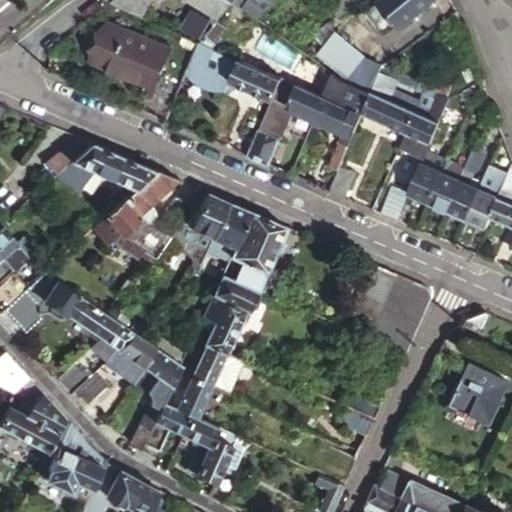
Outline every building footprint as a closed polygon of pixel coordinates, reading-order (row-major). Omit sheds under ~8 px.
[(113,0),(112,1),(148,17),(156,0),(192,0),(214,13),(210,20),(214,23),(231,0),(113,0)] [(232,0),(257,14),(267,6),(257,0),(232,0)] [(330,0),(329,1),(338,15),(356,0),(330,0)] [(430,0),(378,0),(399,25),(430,0)] [(93,61),(151,86),(156,88),(158,83),(173,50),(110,23),(93,61)] [(373,77),(383,54),(327,31),(318,53),(373,77)] [(273,97),(282,76),(241,58),(220,49),(202,41),(196,52),(188,69),(228,87),(231,80),(242,84),(273,97)] [(296,43),(282,76),(296,82),(323,93),(333,71),(296,43)] [(228,87),(188,69),(187,72),(188,74),(190,76),(192,79),(194,80),(196,82),(198,84),(200,85),(203,87),(205,88),(208,89),(211,90),(213,90),(216,91),(219,91),(222,91),(224,91),(226,90),(230,90),(233,89),(235,88),(238,87),(240,86),(242,84),(231,80),(228,87)] [(369,87),(360,110),(404,128),(414,107),(386,94),(392,77),(376,70),(369,87)] [(369,87),(333,71),(323,93),(360,110),(369,87)] [(430,140),(449,96),(416,80),(415,84),(411,82),(410,86),(420,91),(414,107),(404,128),(430,140)] [(278,99),(273,97),(249,155),(267,163),(292,106),(314,115),(323,93),(296,82),(294,88),(284,84),(278,99)] [(152,97),(146,111),(165,119),(178,92),(158,83),(156,88),(152,97)] [(152,97),(156,88),(151,86),(147,94),(152,97)] [(338,163),(360,110),(323,93),(314,115),(344,128),(331,160),(338,163)] [(430,140),(404,128),(398,142),(424,153),(425,151),(430,140)] [(62,169),(92,142),(76,136),(52,158),(62,169)] [(155,169),(92,142),(62,169),(52,179),(77,190),(85,171),(131,191),(155,169)] [(485,151),(473,145),(463,167),(476,173),(485,151)] [(444,160),(425,151),(424,153),(421,161),(440,169),(444,160)] [(511,160),(511,159),(500,188),(497,194),(489,212),(511,222),(511,160)] [(463,168),(444,160),(440,169),(459,177),(463,168)] [(440,169),(421,161),(408,192),(427,201),(440,169)] [(354,170),(338,163),(328,189),(343,196),(354,170)] [(161,172),(155,169),(131,191),(102,218),(96,223),(98,225),(116,237),(111,245),(137,260),(142,250),(155,258),(156,257),(170,236),(139,217),(137,216),(176,178),(161,172)] [(459,177),(440,169),(427,201),(445,209),(459,177)] [(478,185),(459,177),(445,209),(464,217),(478,185)] [(500,188),(480,179),(478,185),(497,194),(500,188)] [(379,211),(396,219),(408,192),(390,185),(379,211)] [(497,194),(478,185),(464,217),(484,225),(489,212),(497,194)] [(211,236),(229,201),(206,191),(189,227),(211,236)] [(233,245),(250,210),(229,201),(211,236),(233,245)] [(233,245),(221,273),(258,288),(286,225),(250,210),(233,245)] [(7,220),(12,216),(7,211),(2,215),(7,220)] [(28,254),(1,225),(0,225),(0,254),(2,256),(12,268),(22,259),(28,254)] [(116,237),(98,225),(87,240),(105,252),(111,245),(116,237)] [(195,268),(202,253),(194,250),(189,260),(191,262),(189,266),(191,267),(195,268)] [(44,272),(52,277),(70,261),(64,253),(44,272)] [(203,254),(202,253),(195,268),(200,271),(202,266),(204,267),(209,256),(203,254)] [(38,277),(44,272),(28,254),(22,259),(38,277)] [(12,268),(2,256),(0,257),(0,282),(14,269),(12,268)] [(374,317),(394,271),(368,260),(349,306),(374,317)] [(127,300),(143,276),(135,271),(128,279),(127,278),(117,293),(127,300)] [(367,334),(404,350),(430,293),(426,284),(394,271),(374,317),(367,334)] [(40,317),(39,313),(49,311),(58,317),(65,316),(67,313),(101,336),(114,318),(98,308),(52,277),(44,272),(38,277),(19,294),(4,308),(25,332),(40,317)] [(258,288),(221,273),(191,338),(230,354),(248,312),(251,313),(261,290),(258,288)] [(0,311),(4,308),(19,294),(8,281),(0,288),(0,311)] [(463,316),(462,322),(480,330),(489,312),(483,309),(463,316)] [(132,330),(114,318),(101,336),(89,347),(107,360),(120,347),(132,330)] [(158,347),(146,339),(132,330),(120,347),(107,360),(136,379),(145,365),(158,347)] [(230,354),(191,338),(180,361),(176,370),(216,387),(230,354)] [(0,381),(15,389),(23,370),(1,346),(0,346),(0,381)] [(176,370),(180,361),(158,347),(145,365),(136,379),(134,380),(149,390),(151,399),(150,402),(129,441),(139,446),(153,419),(159,406),(163,399),(171,382),(176,370)] [(506,384),(467,364),(446,406),(485,426),(506,384)] [(63,385),(70,393),(75,388),(93,372),(89,366),(83,372),(78,366),(63,379),(64,381),(63,382),(63,385)] [(107,383),(95,370),(93,372),(75,388),(87,401),(107,383)] [(216,387),(176,370),(171,382),(163,399),(192,413),(203,417),(216,387)] [(36,384),(28,375),(20,392),(29,397),(36,384)] [(64,414),(36,384),(29,397),(20,392),(15,389),(0,420),(0,422),(48,449),(64,414)] [(348,405),(374,416),(381,400),(356,388),(348,405)] [(182,433),(192,413),(163,399),(159,406),(153,419),(154,420),(163,424),(182,433)] [(348,405),(341,421),(367,432),(374,416),(348,405)] [(210,446),(219,425),(203,417),(192,413),(182,433),(198,440),(208,445),(210,446)] [(92,488),(98,474),(97,474),(72,462),(84,436),(70,420),(48,468),(50,469),(46,478),(71,489),(75,479),(92,488)] [(163,424),(154,420),(141,447),(149,452),(163,424)] [(222,459),(235,432),(219,425),(210,446),(208,445),(204,455),(195,472),(212,480),(222,459)] [(222,459),(235,465),(248,438),(235,432),(222,459)] [(208,445),(198,440),(193,450),(204,455),(208,445)] [(317,469),(344,481),(356,456),(322,441),(311,466),(317,469)] [(167,463),(174,449),(162,443),(155,456),(167,463)] [(185,468),(195,472),(204,455),(193,450),(185,468)] [(106,460),(104,458),(97,474),(98,474),(92,488),(80,511),(100,511),(109,496),(117,500),(120,494),(148,508),(158,487),(106,460)] [(329,511),(330,511),(344,481),(317,469),(313,480),(325,486),(316,505),(329,511)] [(383,478),(379,488),(429,511),(458,511),(462,506),(409,481),(407,482),(391,474),(388,481),(383,478)] [(429,511),(379,488),(375,486),(367,501),(388,511),(429,511)]
